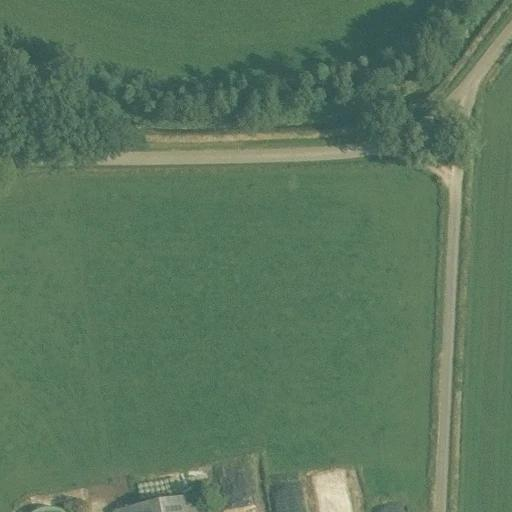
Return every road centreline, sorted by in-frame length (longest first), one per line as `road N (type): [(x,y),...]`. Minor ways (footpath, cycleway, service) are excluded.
road 1 (unclassified): [(0,158),(376,148)]
road 2 (unclassified): [(441,511),(456,176)]
